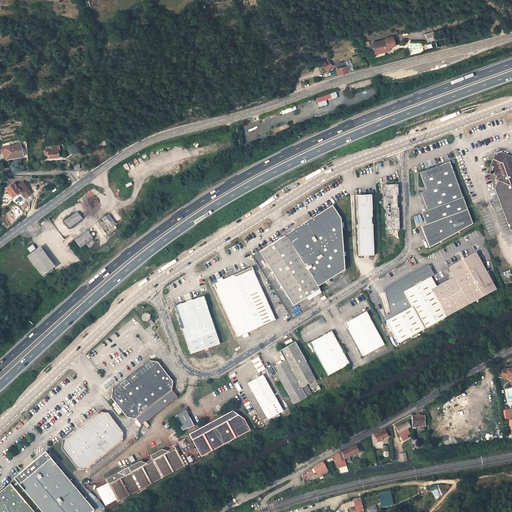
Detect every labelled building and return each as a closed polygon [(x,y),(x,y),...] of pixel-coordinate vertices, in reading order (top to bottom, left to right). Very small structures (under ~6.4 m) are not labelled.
[(429,39),(431,43),(434,42),(435,46),(454,42),(452,33),(433,37),(433,38),(429,39)] [(373,43),(376,52),(389,48),(386,39),(373,43)] [(323,57),(319,60),(323,66),(320,68),(322,71),(332,65),(329,60),(327,62),(323,57)] [(337,74),(343,72),(349,71),(348,66),(347,66),(346,63),(352,61),(350,57),(345,58),(345,62),(338,64),(339,67),(335,67),(337,74)] [(47,155),(47,158),(65,157),(64,151),(60,151),(59,146),(52,147),(52,149),(44,150),(44,155),(47,155)] [(21,161),(20,149),(7,150),(8,162),(21,161)] [(511,159),(511,157),(502,152),(496,155),(491,165),(494,167),(493,170),(495,172),(494,174),(497,176),(496,179),(498,181),(495,187),(511,231),(511,230),(511,160),(511,159)] [(444,163),(420,172),(427,190),(421,193),(428,211),(422,213),(427,224),(422,226),(430,248),(473,223),(468,209),(453,167),(447,169),(444,163)] [(21,182),(15,187),(19,192),(20,194),(22,192),(25,197),(30,194),(24,186),(22,183),(21,182)] [(12,183),(4,189),(11,198),(19,192),(12,183)] [(385,186),(386,196),(383,196),(384,209),(385,209),(387,230),(400,230),(399,208),(397,208),(397,196),(398,196),(397,185),(385,186)] [(372,196),(356,196),(357,218),(358,219),(359,226),(358,226),(360,257),(375,256),(373,225),(372,225),(372,218),(373,218),(372,196)] [(332,206),(260,252),(295,306),(320,290),(318,287),(345,269),(342,220),(332,206)] [(66,224),(70,231),(82,222),(78,215),(66,224)] [(109,218),(103,223),(110,232),(117,228),(109,218)] [(75,243),(81,251),(93,241),(87,233),(75,243)] [(39,252),(29,259),(44,279),(54,272),(39,252)] [(447,316),(457,311),(498,289),(494,282),(496,281),(490,272),(488,273),(485,267),(477,252),(450,267),(455,276),(438,286),(432,290),(447,316)] [(252,268),(233,277),(257,330),(277,321),(252,268)] [(386,318),(400,342),(447,316),(432,290),(426,280),(422,274),(420,270),(386,290),(391,314),(385,315),(386,318)] [(426,280),(433,276),(429,270),(422,274),(426,280)] [(438,286),(433,276),(426,280),(432,290),(438,286)] [(238,339),(257,330),(233,277),(214,286),(238,339)] [(220,344),(204,296),(190,300),(175,305),(191,353),(220,344)] [(345,323),(363,356),(385,344),(367,311),(345,323)] [(310,343),(328,376),(350,364),(332,331),(310,343)] [(321,390),(295,343),(280,351),(286,361),(273,367),(293,404),(321,390)] [(127,417),(135,418),(140,425),(177,396),(172,390),(172,381),(157,361),(149,360),(138,369),(139,371),(126,381),(125,379),(113,389),(111,398),(127,417)] [(511,378),(511,373),(511,367),(508,368),(509,370),(507,370),(504,369),(503,376),(511,378)] [(138,369),(125,379),(126,381),(139,371),(138,369)] [(263,375),(248,383),(269,419),(283,411),(263,375)] [(417,398),(423,395),(419,389),(414,393),(417,398)] [(189,428),(194,426),(186,410),(175,416),(182,430),(188,427),(189,428)] [(207,431),(200,428),(188,434),(201,457),(250,431),(242,416),(232,411),(222,416),(219,424),(210,429),(207,431)] [(75,430),(63,440),(62,449),(77,468),(86,469),(122,441),(123,432),(108,412),(99,412),(87,421),(88,423),(76,432),(75,430)] [(412,416),(412,424),(423,421),(422,414),(412,416)] [(87,421),(75,430),(76,432),(88,423),(87,421)] [(400,430),(404,428),(407,427),(404,421),(393,427),(398,436),(402,434),(400,430)] [(382,431),(373,435),(376,442),(385,437),(382,431)] [(356,445),(342,451),(345,458),(359,451),(356,445)] [(130,471),(123,474),(118,473),(106,479),(118,501),(185,466),(175,447),(174,447),(175,449),(170,452),(161,449),(150,455),(153,461),(148,464),(140,461),(128,467),(130,471)] [(345,458),(342,451),(342,450),(333,456),(338,468),(347,466),(345,458)] [(46,452),(14,479),(42,511),(91,511),(93,511),(46,452)] [(323,461),(314,465),(318,473),(323,471),(323,472),(328,470),(323,461)] [(313,470),(312,467),(304,471),(302,473),(302,475),(303,478),(307,477),(305,474),(313,470)] [(450,485),(439,484),(430,485),(436,499),(442,495),(451,486),(450,485)] [(0,511),(33,511),(10,486),(0,494),(0,511)] [(391,492),(379,495),(382,507),(394,504),(391,492)] [(368,511),(366,506),(364,506),(361,498),(356,500),(358,508),(352,510),(352,511),(368,511)]
